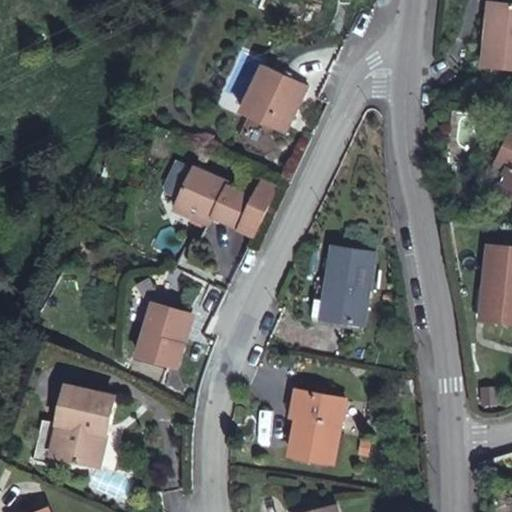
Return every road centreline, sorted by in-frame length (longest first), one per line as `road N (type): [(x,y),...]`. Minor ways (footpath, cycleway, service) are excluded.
road 1 (residential): [(220,511),(214,473),(240,338),(331,138),(367,75),(403,52)]
road 2 (residential): [(403,52),(403,110),(452,441)]
